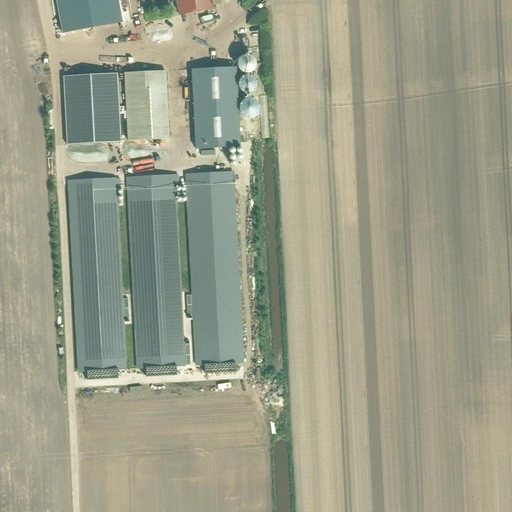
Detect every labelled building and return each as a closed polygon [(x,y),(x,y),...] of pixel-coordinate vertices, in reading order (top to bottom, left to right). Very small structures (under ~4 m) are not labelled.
[(56,0),(62,34),(86,30),(80,0),(56,0)] [(136,16),(132,0),(118,0),(122,18),(136,16)] [(176,0),(179,16),(213,10),(211,0),(176,0)] [(255,67),(255,66),(255,65),(255,64),(255,63),(254,61),(254,60),(253,59),(252,58),(251,57),(250,57),(249,57),(248,56),(246,56),(245,56),(244,56),(242,57),(241,58),(240,59),(239,60),(238,61),(237,63),(237,64),(237,65),(237,66),(237,67),(237,68),(238,68),(238,69),(238,70),(239,70),(239,71),(240,72),(242,73),(243,74),(245,74),(246,74),(248,74),(249,74),(251,73),(252,72),(253,72),(254,70),(254,69),(255,68),(255,67)] [(236,67),(228,68),(191,70),(195,150),(240,147),(237,87),(236,67)] [(128,142),(168,140),(164,71),(124,73),(128,142)] [(66,146),(121,143),(117,74),(63,77),(66,146)] [(258,87),(258,85),(258,83),(258,82),(257,80),(256,79),(255,78),(254,78),(252,77),(251,76),(249,76),(248,76),(247,77),(245,77),(244,78),(243,79),(242,80),(241,81),(241,82),(240,84),(240,85),(240,87),(241,89),(241,90),(242,91),(243,92),(244,93),(245,93),(246,94),(248,94),(249,95),(251,94),(252,94),(253,94),(254,93),(256,92),(256,91),(257,90),(258,89),(258,87)] [(205,374),(236,373),(235,364),(243,364),(233,173),(186,175),(196,366),(204,366),(205,374)] [(176,367),(184,367),(175,187),(179,187),(178,176),(127,179),(137,369),(145,369),(146,378),(177,376),(176,367)] [(87,381),(118,379),(118,370),(126,370),(115,179),(69,182),(79,372),(87,372),(87,381)]
